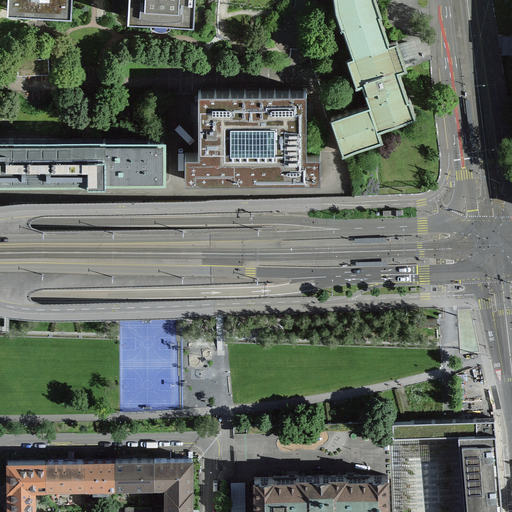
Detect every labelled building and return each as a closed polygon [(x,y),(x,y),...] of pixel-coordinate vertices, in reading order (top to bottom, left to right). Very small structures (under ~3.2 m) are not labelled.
[(7,0),(7,11),(15,11),(31,12),(42,13),(47,13),(71,14),(72,0),(7,0)] [(128,0),(128,17),(151,19),(151,22),(151,23),(152,23),(154,24),(155,25),(157,25),(158,25),(160,26),(161,26),(163,25),(164,25),(166,25),(168,24),(169,24),(170,23),(170,20),(189,21),(194,21),(194,0),(128,0)] [(405,65),(406,65),(405,64),(403,65),(402,61),(400,58),(402,57),(403,56),(403,54),(403,53),(403,52),(402,51),(401,51),(400,50),(399,50),(398,50),(397,47),(396,44),(398,43),(398,42),(397,42),(397,40),(389,42),(379,14),(381,14),(375,0),(334,0),(336,9),(342,27),(343,27),(353,55),(347,57),(348,59),(348,60),(355,81),(356,82),(357,84),(362,82),(370,103),(378,128),(416,115),(410,97),(408,98),(398,70),(406,67),(405,65)] [(17,51),(18,75),(36,74),(49,74),(49,58),(39,58),(39,50),(17,51)] [(274,90),(260,90),(260,89),(259,89),(259,90),(246,90),(246,89),(244,89),(244,90),(231,90),(231,89),(229,89),(229,90),(216,90),(216,89),(215,89),(215,90),(201,90),(201,89),(200,89),(200,90),(198,90),(198,91),(198,92),(199,92),(199,106),(198,106),(198,107),(199,107),(199,121),(198,121),(198,122),(199,122),(199,135),(198,135),(198,137),(199,137),(199,150),(198,150),(198,152),(197,152),(186,152),(185,152),(185,153),(185,154),(185,156),(185,160),(185,177),(185,178),(185,179),(186,179),(186,178),(200,178),(201,178),(215,178),(216,178),(216,177),(230,177),(230,178),(231,178),(231,177),(245,177),(245,178),(246,178),(246,177),(260,177),(260,178),(261,178),(261,177),(274,177),(274,178),(276,178),(276,177),(289,177),(289,178),(290,178),(290,177),(304,177),(304,178),(305,178),(305,177),(319,177),(319,178),(320,178),(320,176),(320,153),(320,151),(319,151),(308,151),(307,151),(307,150),(306,150),(306,136),(307,136),(307,135),(306,135),(306,121),(307,121),(307,120),(306,120),(306,119),(306,108),(306,107),(307,107),(307,105),(306,105),(306,92),(307,92),(307,90),(306,90),(306,89),(305,89),(304,89),(304,90),(290,90),(290,89),(289,89),(289,90),(275,90),(275,89),(274,89),(274,90)] [(370,103),(330,118),(344,150),(382,140),(370,103)] [(0,179),(112,181),(110,138),(90,138),(82,138),(13,138),(0,137),(0,179)] [(112,181),(126,181),(167,181),(166,160),(164,140),(151,140),(150,138),(110,138),(112,181)] [(106,257),(107,230),(84,229),(72,229),(25,229),(25,231),(26,231),(26,237),(0,236),(0,298),(17,300),(24,301),(42,302),(59,302),(91,301),(105,301),(106,258),(106,257)] [(434,319),(416,319),(416,328),(434,328),(434,324),(434,319)] [(502,511),(495,417),(411,420),(398,420),(393,420),(393,427),(393,435),(458,433),(464,511),(502,511)] [(393,420),(234,424),(234,431),(393,427),(393,420)] [(192,457),(154,458),(154,481),(166,481),(166,495),(169,496),(169,506),(192,506),(192,458),(192,457)] [(115,485),(115,481),(115,458),(85,459),(85,482),(85,485),(93,485),(108,485),(115,485)] [(154,458),(115,458),(115,481),(125,481),(125,484),(144,484),(144,481),(154,481),(154,458)] [(8,486),(8,511),(34,511),(34,497),(31,497),(30,487),(34,487),(34,486),(34,483),(46,483),(46,459),(8,460),(8,486)] [(85,482),(85,459),(46,459),(46,483),(85,482)] [(388,511),(388,474),(369,475),(369,474),(367,474),(359,474),(358,474),(356,474),(354,474),(347,474),(345,474),(297,475),(296,475),(288,475),(286,475),(284,475),(283,475),(275,475),(274,475),(274,476),(254,477),(254,511),(388,511)]
